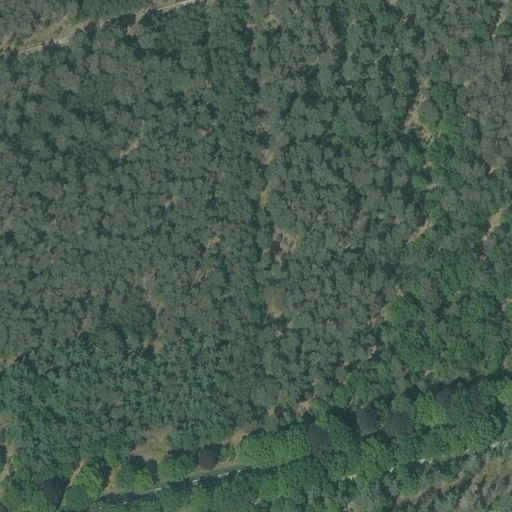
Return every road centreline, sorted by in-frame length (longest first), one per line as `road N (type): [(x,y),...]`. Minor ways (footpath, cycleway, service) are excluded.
road 1 (secondary): [(124,511),(511,424)]
road 2 (track): [(0,65),(216,0)]
